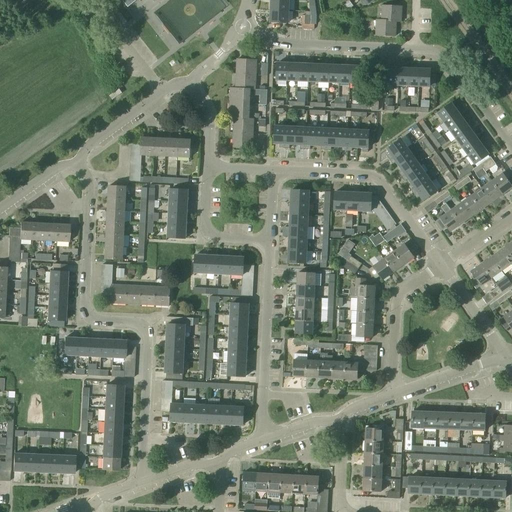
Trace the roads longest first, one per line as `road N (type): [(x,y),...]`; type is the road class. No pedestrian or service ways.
road 1 (residential): [(146,480),(147,337),(138,324),(94,320),(84,311),(88,185),(78,164)]
road 2 (residential): [(440,264),(373,176),(273,170)]
road 3 (residential): [(263,440),(269,240)]
road 4 (residential): [(413,49),(289,44),(239,26)]
road 5 (residential): [(396,393),(396,301),(440,264)]
road 6 (residential): [(511,148),(445,57),(413,49)]
road 7 (residential): [(78,164),(91,143),(174,84),(188,83)]
road 8 (residential): [(269,240),(208,233),(207,167)]
